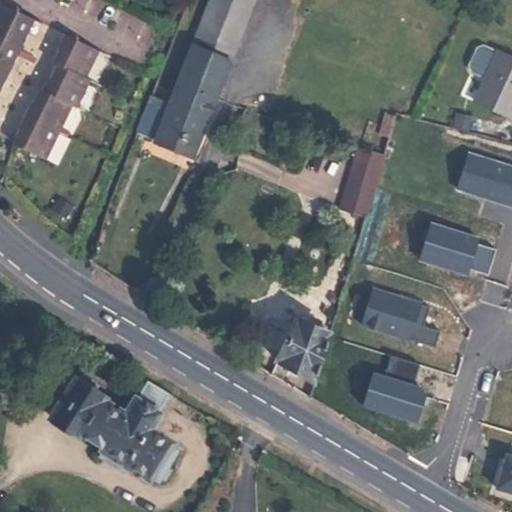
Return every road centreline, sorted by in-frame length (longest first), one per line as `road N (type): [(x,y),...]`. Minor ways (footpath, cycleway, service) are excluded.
road 1 (secondary): [(0,230),(64,281),(423,494)]
road 2 (unknown): [(165,341),(232,227),(270,77)]
road 3 (residential): [(423,494),(490,302)]
